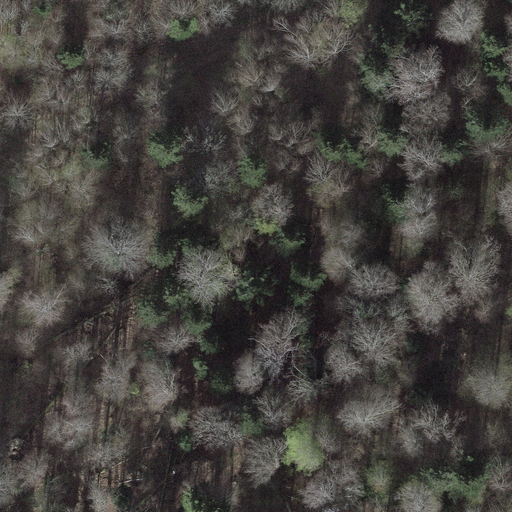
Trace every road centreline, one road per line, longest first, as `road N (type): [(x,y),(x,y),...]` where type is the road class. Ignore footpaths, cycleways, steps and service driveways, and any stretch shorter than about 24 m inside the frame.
road 1 (track): [(187,511),(511,233)]
road 2 (track): [(0,149),(306,0)]
